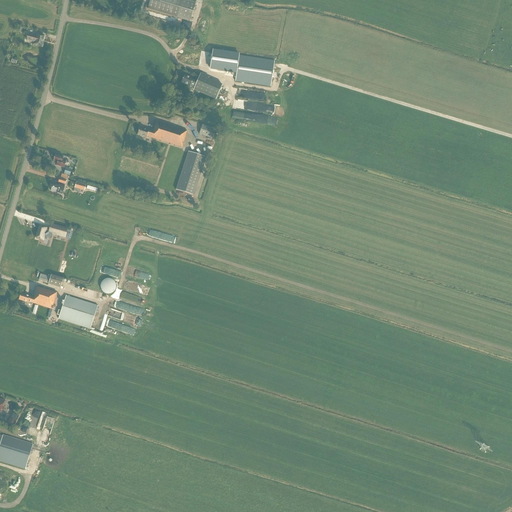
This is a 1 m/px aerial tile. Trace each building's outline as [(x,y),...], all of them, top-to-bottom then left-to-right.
[(150,0),(148,9),(190,21),(196,2),(189,0),(150,0)] [(36,36),(28,34),(26,40),(34,42),(34,44),(42,47),(44,36),(37,34),(36,36)] [(229,68),(231,58),(224,56),(222,67),(229,68)] [(274,62),(239,57),(235,81),(270,87),(274,62)] [(200,58),(197,65),(210,71),(213,64),(200,58)] [(225,81),(201,71),(199,76),(198,75),(197,79),(194,78),(193,79),(184,75),(181,83),(190,86),(191,85),(196,87),(196,88),(218,98),(225,81)] [(234,111),(262,113),(264,94),(250,93),(250,97),(247,97),(247,96),(242,95),(242,102),(235,101),(234,111)] [(182,147),(187,131),(156,121),(153,132),(140,127),(137,135),(146,138),(147,136),(182,147)] [(202,125),(199,134),(214,139),(217,130),(202,125)] [(206,157),(172,146),(159,190),(183,197),(184,192),(194,195),(206,157)] [(44,161),(51,160),(50,151),(37,152),(38,157),(43,156),(44,161)] [(66,162),(62,161),(63,157),(55,155),(53,161),(57,162),(56,166),(64,168),(65,165),(67,166),(69,161),(66,161),(66,162)] [(55,183),(52,182),(51,184),(50,186),(51,187),(50,188),(51,188),(51,191),(56,192),(57,189),(60,190),(63,191),(66,180),(59,178),(58,182),(56,182),(55,183)] [(65,237),(68,229),(51,224),(50,228),(48,233),(65,237)] [(48,233),(50,228),(39,226),(36,238),(44,240),(46,232),(48,233)] [(51,277),(41,274),(39,280),(49,283),(51,277)] [(52,275),(49,284),(61,287),(63,278),(52,275)] [(142,294),(143,287),(133,285),(131,292),(142,294)] [(52,309),(57,293),(37,287),(33,297),(21,293),(19,300),(27,303),(28,302),(52,309)] [(98,306),(66,296),(58,319),(90,330),(98,306)] [(0,461),(25,470),(33,444),(3,435),(2,436),(0,435),(0,461)]
